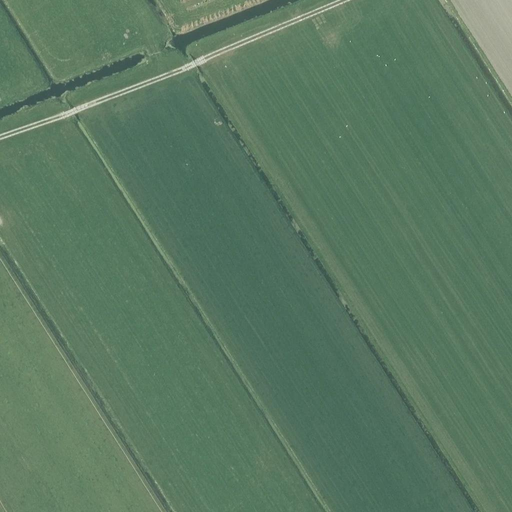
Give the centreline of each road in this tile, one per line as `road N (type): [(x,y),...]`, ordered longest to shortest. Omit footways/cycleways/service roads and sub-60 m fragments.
road 1 (track): [(348,0),(0,139)]
road 2 (track): [(252,199),(123,0)]
